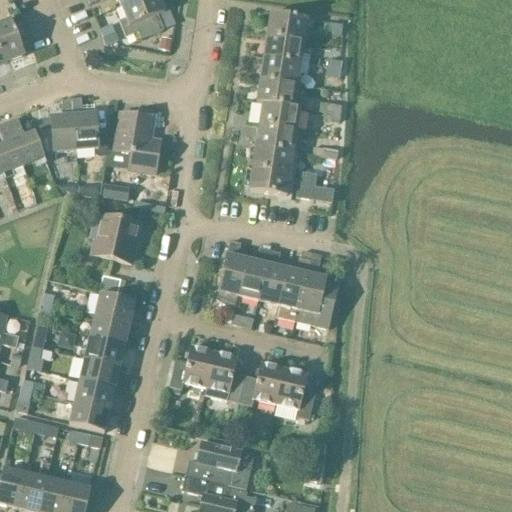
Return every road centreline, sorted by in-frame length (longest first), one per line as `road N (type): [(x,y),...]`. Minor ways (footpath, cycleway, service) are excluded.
road 1 (residential): [(160,320),(114,511)]
road 2 (residential): [(160,320),(321,357)]
road 3 (residential): [(179,223),(329,248)]
road 4 (residential): [(75,79),(193,104)]
